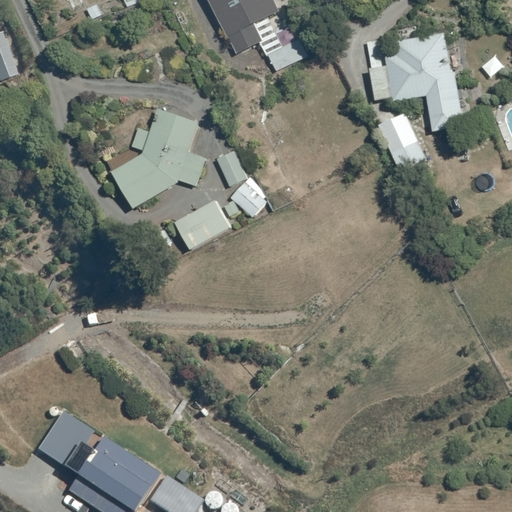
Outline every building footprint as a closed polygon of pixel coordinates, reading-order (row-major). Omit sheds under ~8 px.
[(272,0),(212,0),(239,52),(263,40),(276,68),(306,53),(292,23),(276,31),(270,18),(280,14),(272,0)] [(451,68),(446,29),(367,39),(375,101),(429,95),(433,132),(463,128),(458,86),(477,83),(475,65),(451,68)] [(7,30),(0,31),(0,74),(18,70),(7,30)] [(493,45),(479,42),(476,60),(490,63),(493,45)] [(396,105),(374,116),(402,176),(430,163),(406,111),(400,114),(396,105)] [(133,146),(144,150),(144,154),(113,174),(135,209),(181,180),(198,185),(206,158),(189,153),(198,124),(159,111),(152,134),(139,130),(133,146)] [(249,177),(234,149),(217,159),(232,186),(249,177)] [(270,201),(251,178),(232,194),(251,217),(270,201)] [(232,227),(216,198),(174,221),(190,251),(232,227)] [(97,511),(137,511),(160,475),(106,440),(79,482),(71,495),(97,511)]
